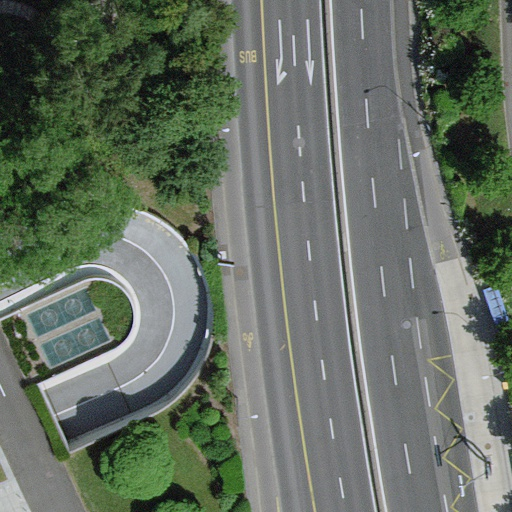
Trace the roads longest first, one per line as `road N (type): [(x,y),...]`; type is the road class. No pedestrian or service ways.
road 1 (primary): [(424,511),(383,246),(366,0)]
road 2 (primary): [(281,0),(295,249),(333,511)]
